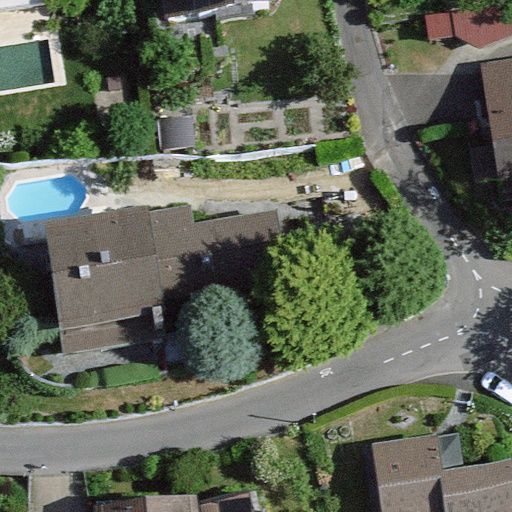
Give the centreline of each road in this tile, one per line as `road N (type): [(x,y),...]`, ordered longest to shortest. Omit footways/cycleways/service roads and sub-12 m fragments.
road 1 (residential): [(0,454),(67,456),(223,429),(498,317)]
road 2 (residential): [(363,0),(389,94),(452,241),(498,317)]
